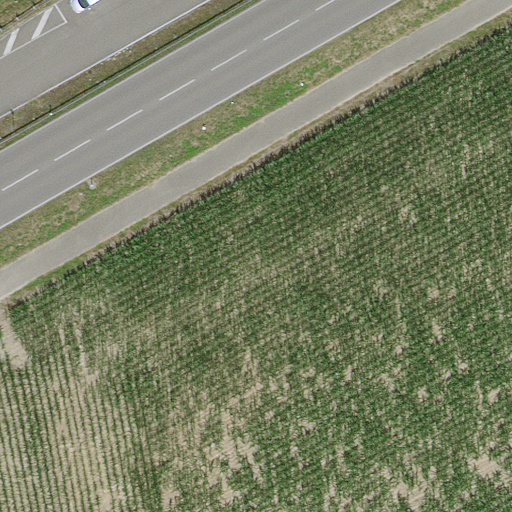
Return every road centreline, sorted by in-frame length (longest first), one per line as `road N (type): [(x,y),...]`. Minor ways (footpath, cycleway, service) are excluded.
road 1 (track): [(0,295),(504,0)]
road 2 (primary): [(0,199),(350,0)]
